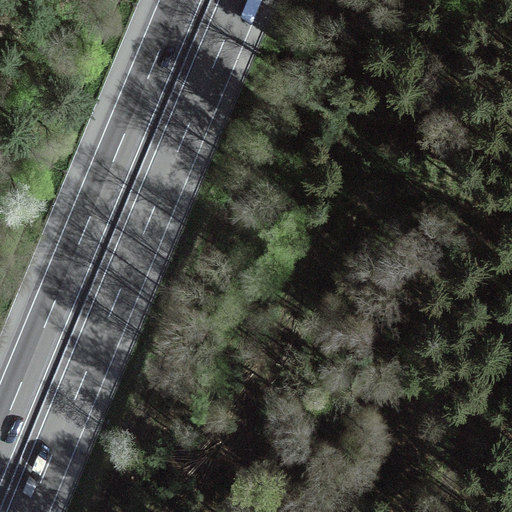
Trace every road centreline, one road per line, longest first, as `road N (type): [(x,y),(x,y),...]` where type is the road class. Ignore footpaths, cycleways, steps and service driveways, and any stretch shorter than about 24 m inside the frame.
road 1 (motorway): [(28,511),(240,0)]
road 2 (motorway): [(180,0),(0,435)]
road 3 (track): [(448,511),(511,339)]
